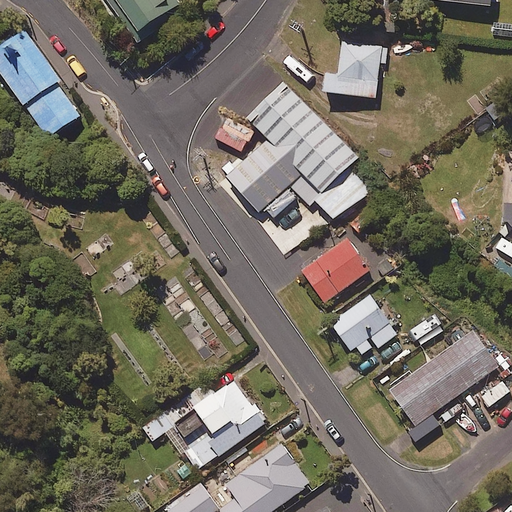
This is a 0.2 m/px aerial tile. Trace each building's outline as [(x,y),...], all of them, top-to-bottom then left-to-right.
[(107,0),(111,4),(139,41),(185,6),(179,0),(107,0)] [(433,0),(434,3),(490,9),(491,0),(433,0)] [(511,24),(489,23),(488,37),(511,38),(511,24)] [(65,82),(30,34),(0,54),(0,68),(51,140),(84,117),(61,85),(65,82)] [(387,48),(341,44),(338,77),(325,76),(323,96),(376,100),(379,66),(386,66),(387,48)] [(435,44),(417,44),(417,59),(435,59),(435,44)] [(286,81),(246,119),(267,140),(228,177),(262,212),(304,171),(325,193),(361,158),(286,81)] [(456,111),(433,93),(416,114),(440,133),(456,111)] [(254,131),(229,117),(210,150),(235,164),(254,131)] [(379,214),(371,205),(350,226),(359,234),(379,214)] [(372,275),(348,243),(300,278),(323,310),(372,275)] [(395,334),(369,298),(327,329),(352,364),(395,334)] [(502,376),(475,340),(389,402),(416,438),(502,376)] [(510,393),(502,381),(480,397),(489,409),(510,393)] [(255,408),(237,384),(168,434),(184,457),(187,455),(200,473),(221,458),(222,459),(268,426),(266,422),(268,420),(258,406),(255,408)] [(280,511),(315,487),(286,446),(229,486),(239,500),(221,511),(280,511)] [(216,511),(219,510),(200,483),(165,507),(168,511),(216,511)]
